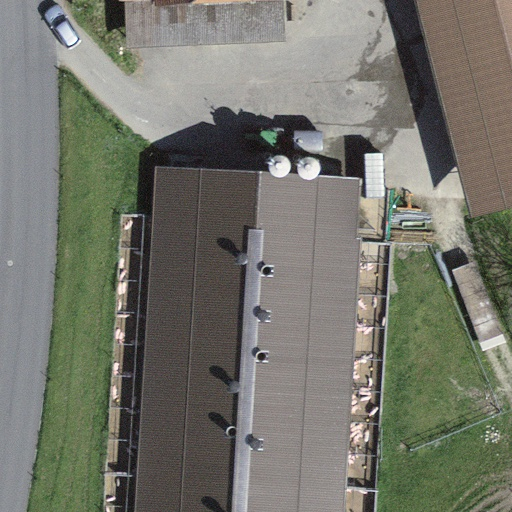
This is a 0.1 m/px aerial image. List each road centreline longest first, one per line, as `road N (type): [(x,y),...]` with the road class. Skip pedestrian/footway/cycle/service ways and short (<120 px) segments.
road 1 (unclassified): [(0,481),(25,273),(29,0)]
road 2 (track): [(381,112),(511,380)]
